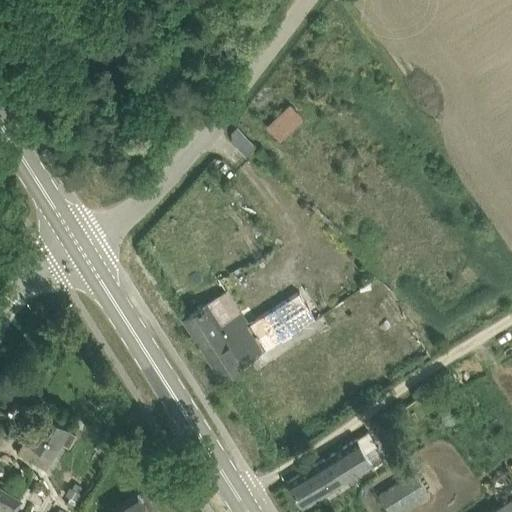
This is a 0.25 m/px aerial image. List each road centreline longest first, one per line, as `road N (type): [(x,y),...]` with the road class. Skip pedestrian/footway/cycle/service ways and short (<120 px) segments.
road 1 (unclassified): [(82,254),(166,180),(305,0)]
road 2 (track): [(511,319),(238,499)]
road 3 (primary): [(246,511),(82,254)]
road 4 (primary): [(82,254),(0,126)]
